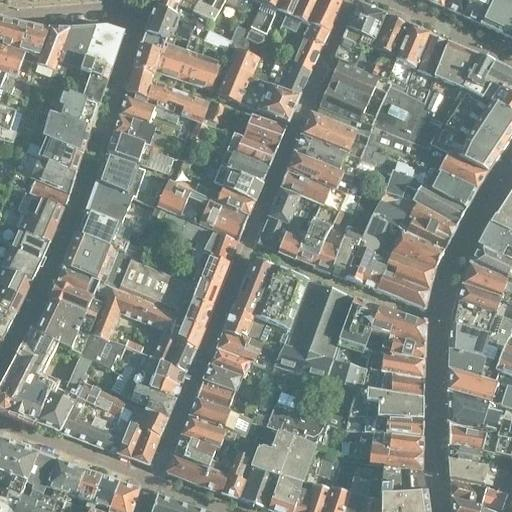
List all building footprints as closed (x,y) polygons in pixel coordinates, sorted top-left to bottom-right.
[(159,0),(156,9),(173,18),(178,7),(176,6),(165,0),(159,0)] [(215,0),(211,9),(199,4),(193,13),(212,23),(226,0),(215,0)] [(227,0),(225,4),(240,11),(243,4),(244,0),(227,0)] [(261,6),(250,29),(265,36),(270,27),(276,13),(275,13),(280,0),(263,0),(261,5),(261,6)] [(299,0),(280,0),(275,13),(276,13),(270,27),(279,31),(281,29),(286,31),(299,0)] [(321,0),(299,0),(286,31),(295,34),(300,24),(309,27),(309,26),(321,0)] [(321,0),(309,26),(315,28),(328,35),(344,0),(342,0),(321,0)] [(424,0),(424,1),(443,10),(447,0),(424,0)] [(447,0),(443,10),(461,18),(470,0),(447,0)] [(483,0),(470,0),(461,18),(480,27),(492,4),(483,0)] [(511,0),(483,0),(492,4),(480,27),(511,40),(511,0)] [(356,5),(345,32),(341,42),(355,49),(357,46),(359,47),(361,43),(371,47),(372,43),(373,44),(384,18),(356,5)] [(156,9),(141,47),(161,53),(164,45),(167,36),(173,18),(156,9)] [(372,43),(370,47),(370,49),(395,59),(409,28),(397,23),(384,18),(373,44),(372,43)] [(0,48),(25,56),(30,58),(32,49),(41,51),(48,30),(41,29),(40,30),(36,29),(36,28),(10,23),(10,24),(6,23),(6,22),(0,20),(0,48)] [(95,31),(84,60),(111,71),(122,34),(105,28),(95,30),(95,31)] [(231,42),(228,49),(234,51),(235,50),(240,53),(246,40),(245,40),(248,33),(238,28),(236,29),(230,42),(231,42)] [(322,48),(328,35),(315,28),(308,42),(322,48)] [(393,63),(390,75),(387,84),(402,91),(410,71),(414,73),(429,37),(409,28),(395,59),(393,63)] [(245,40),(246,40),(257,45),(261,44),(265,36),(250,29),(248,33),(245,40)] [(36,65),(35,67),(37,68),(30,85),(48,91),(58,64),(70,34),(70,31),(61,31),(57,31),(49,31),(48,30),(41,51),(36,65)] [(70,34),(58,64),(54,75),(50,87),(58,90),(63,78),(67,68),(80,73),(84,60),(95,31),(95,30),(73,32),(73,31),(70,31),(70,34)] [(230,43),(209,32),(204,42),(226,51),(230,43)] [(429,37),(414,73),(406,93),(425,102),(432,81),(446,45),(429,37)] [(302,39),(291,65),(310,73),(322,48),(308,42),(302,39)] [(333,60),(339,63),(348,66),(348,67),(361,72),(367,60),(360,57),(362,51),(358,50),(355,49),(341,42),(333,60)] [(207,60),(196,88),(210,93),(224,57),(226,52),(206,44),(204,49),(216,54),(213,61),(207,60)] [(163,54),(155,74),(169,79),(180,50),(164,45),(161,53),(163,54)] [(446,45),(432,81),(462,93),(462,92),(461,91),(467,82),(477,58),(473,56),(446,45)] [(141,47),(134,71),(154,77),(155,74),(163,54),(161,53),(141,47)] [(0,75),(6,78),(16,81),(28,85),(36,65),(24,60),(25,56),(0,48),(0,75)] [(180,50),(169,79),(183,84),(194,55),(180,50)] [(235,50),(234,51),(216,96),(240,107),(259,61),(240,53),(235,50)] [(194,55),(183,84),(196,88),(207,60),(194,55)] [(461,91),(462,92),(481,102),(485,96),(490,89),(482,85),(493,66),(477,58),(467,82),(461,91)] [(305,86),(310,73),(291,65),(277,59),(270,71),(305,86)] [(84,60),(80,73),(90,76),(90,74),(107,81),(111,71),(84,60)] [(339,63),(328,88),(367,106),(378,80),(361,73),(361,72),(348,67),(348,66),(339,63)] [(482,85),(490,89),(498,93),(499,92),(511,99),(511,75),(493,66),(482,85)] [(134,71),(127,92),(131,94),(131,95),(135,97),(133,100),(145,104),(146,101),(152,82),(154,77),(134,71)] [(270,88),(299,99),(305,86),(270,71),(267,79),(273,82),(270,88)] [(72,96),(82,100),(97,106),(107,81),(90,74),(90,76),(80,73),(72,96)] [(0,75),(0,93),(25,103),(27,95),(3,86),(6,78),(0,75)] [(495,161),(511,135),(511,119),(489,107),(481,102),(462,92),(462,93),(432,81),(425,102),(423,107),(404,97),(406,94),(386,86),(369,128),(372,129),(427,152),(429,148),(457,161),(485,175),(495,161)] [(147,101),(146,105),(155,108),(164,111),(172,90),(152,82),(146,101),(147,101)] [(299,99),(270,88),(258,114),(282,123),(287,125),(298,99),(299,99)] [(328,88),(319,108),(336,115),(335,116),(341,118),(350,121),(358,124),(367,106),(328,88)] [(490,106),(489,107),(511,119),(511,99),(499,92),(498,93),(490,89),(485,96),(492,101),(489,105),(490,106)] [(172,90),(164,111),(180,117),(181,117),(185,119),(191,98),(172,90)] [(62,92),(54,112),(52,117),(90,129),(97,106),(82,100),(72,96),(62,92)] [(0,93),(0,107),(22,115),(23,110),(25,103),(0,93)] [(126,98),(119,117),(148,127),(152,116),(173,123),(176,116),(155,108),(146,105),(133,100),(126,98)] [(191,98),(185,119),(201,125),(209,104),(191,98)] [(214,104),(208,122),(217,125),(223,108),(214,104)] [(0,129),(16,134),(29,138),(38,114),(23,110),(22,115),(0,107),(0,129)] [(40,107),(38,112),(40,113),(39,114),(48,117),(48,116),(52,117),(54,112),(40,107)] [(336,115),(319,108),(315,119),(333,126),(333,125),(346,130),(350,121),(341,118),(335,116),(336,115)] [(48,116),(48,117),(42,139),(46,141),(82,155),(90,129),(52,117),(48,116)] [(251,117),(242,139),(276,151),(285,130),(280,127),(251,116),(251,117)] [(309,116),(300,139),(345,156),(360,163),(364,151),(352,147),(357,135),(346,130),(333,125),(333,126),(315,119),(309,116)] [(119,117),(114,135),(134,143),(144,147),(149,148),(155,129),(148,127),(119,117)] [(196,124),(191,138),(201,142),(206,128),(196,124)] [(0,141),(12,145),(16,134),(0,129),(0,141)] [(475,193),(485,175),(457,161),(429,148),(427,152),(372,129),(367,144),(421,165),(475,193)] [(114,135),(107,154),(112,156),(138,165),(144,147),(134,143),(114,135)] [(227,152),(236,156),(268,169),(276,151),(242,139),(233,136),(227,152)] [(300,139),(293,156),(338,174),(345,156),(300,139)] [(196,153),(200,143),(192,140),(188,150),(196,153)] [(82,155),(46,141),(38,160),(42,162),(76,175),(82,155)] [(464,211),(475,193),(421,165),(367,144),(364,151),(360,163),(390,174),(391,174),(416,183),(464,211)] [(229,172),(261,186),(268,170),(268,169),(236,156),(227,152),(220,168),(229,172)] [(149,153),(143,165),(165,174),(170,160),(149,153)] [(23,155),(15,175),(69,197),(76,175),(42,162),(38,161),(23,155)] [(286,174),(330,192),(334,194),(343,197),(351,180),(342,176),(338,174),(293,156),(286,174)] [(105,159),(97,183),(98,184),(98,185),(132,200),(132,201),(149,208),(162,182),(136,170),(111,160),(110,161),(105,159)] [(185,174),(189,165),(183,162),(179,172),(185,174)] [(417,194),(411,205),(415,206),(455,229),(455,228),(456,228),(456,227),(464,211),(416,183),(391,174),(390,174),(360,163),(353,182),(385,191),(384,194),(400,201),(405,190),(417,194)] [(229,172),(223,188),(254,202),(261,186),(229,172)] [(286,174),(278,192),(300,201),(318,208),(322,209),(330,192),(286,174)] [(10,188),(28,196),(28,197),(32,198),(33,199),(63,211),(69,197),(15,175),(10,188)] [(188,201),(191,193),(168,182),(156,208),(180,219),(188,201)] [(97,183),(86,214),(106,222),(121,228),(141,236),(146,224),(126,215),(132,201),(132,200),(98,185),(98,184),(97,183)] [(247,218),(254,202),(223,188),(222,188),(219,196),(198,186),(194,194),(216,204),(216,205),(247,218)] [(361,200),(363,191),(351,188),(349,197),(361,200)] [(278,192),(268,219),(287,228),(292,219),(293,219),(300,201),(278,192)] [(216,205),(216,204),(194,194),(191,193),(188,201),(206,208),(198,227),(218,236),(237,244),(247,218),(216,205)] [(407,220),(412,222),(448,241),(455,229),(415,206),(411,205),(400,201),(384,194),(379,204),(405,216),(407,220)] [(511,196),(510,195),(509,196),(510,197),(498,215),(497,215),(496,216),(497,217),(495,220),(494,220),(493,221),(494,222),(491,226),(490,226),(491,227),(511,237),(511,196)] [(33,199),(25,217),(56,230),(63,211),(33,199)] [(284,238),(277,255),(294,262),(298,250),(303,241),(318,208),(300,201),(293,219),(292,219),(287,228),(284,238)] [(442,254),(448,241),(412,222),(407,230),(401,226),(405,216),(379,204),(371,217),(397,230),(405,236),(442,254)] [(298,250),(294,262),(312,269),(312,270),(313,270),(316,262),(322,246),(329,234),(330,231),(332,224),(336,216),(318,208),(303,241),(298,250)] [(370,215),(356,208),(352,217),(365,224),(370,215)] [(339,227),(345,214),(338,211),(336,216),(332,224),(339,227)] [(77,236),(123,256),(124,257),(124,256),(139,261),(143,252),(116,241),(118,236),(102,230),(106,222),(86,214),(77,236)] [(160,228),(207,249),(205,253),(212,256),(211,258),(230,266),(237,244),(218,236),(198,227),(167,214),(160,228)] [(25,217),(18,234),(49,247),(56,230),(25,217)] [(377,251),(390,257),(433,273),(442,254),(405,236),(397,230),(371,217),(360,243),(364,245),(361,253),(370,256),(374,257),(377,251)] [(268,219),(263,230),(256,246),(277,255),(287,228),(268,219)] [(490,226),(478,249),(500,260),(501,258),(511,264),(511,237),(491,227),(490,226)] [(343,239),(329,276),(343,282),(356,251),(360,241),(363,235),(348,229),(345,235),(343,239)] [(18,234),(11,250),(41,264),(47,253),(49,247),(18,234)] [(316,262),(313,270),(329,276),(343,239),(329,234),(322,246),(316,262)] [(77,236),(64,270),(100,284),(109,288),(177,316),(191,284),(124,257),(123,256),(77,236)] [(478,249),(468,268),(507,282),(506,284),(511,287),(511,286),(511,264),(501,258),(500,260),(478,249)] [(11,250),(3,265),(34,281),(41,264),(11,250)] [(356,251),(343,282),(344,282),(361,288),(370,256),(361,253),(356,251)] [(203,255),(194,278),(221,288),(230,266),(211,258),(209,257),(208,258),(203,255)] [(185,256),(177,276),(191,282),(199,262),(185,256)] [(370,256),(361,288),(375,294),(382,278),(392,282),(395,274),(385,270),(387,265),(373,260),(374,257),(370,256)] [(382,278),(375,294),(424,312),(428,292),(433,273),(390,257),(387,265),(385,270),(395,274),(392,282),(382,278)] [(273,270),(252,261),(232,311),(253,320),(273,270)] [(3,265),(0,271),(0,284),(25,298),(34,281),(3,265)] [(462,287),(461,288),(500,301),(503,292),(506,293),(506,295),(511,297),(511,287),(506,284),(507,282),(468,268),(467,272),(463,283),(462,287)] [(64,270),(57,285),(92,300),(100,284),(64,270)] [(273,270),(253,320),(267,326),(288,335),(308,284),(273,270)] [(194,278),(186,298),(212,310),(221,288),(194,278)] [(0,284),(0,304),(17,314),(25,298),(0,284)] [(288,335),(283,348),(292,350),(292,352),(320,361),(323,360),(331,362),(353,301),(308,284),(288,335)] [(57,285),(49,302),(85,316),(92,300),(57,285)] [(456,303),(455,306),(494,318),(511,325),(511,322),(511,307),(500,302),(500,301),(461,288),(461,289),(460,292),(459,293),(460,293),(457,302),(456,301),(456,303)] [(120,317),(162,334),(170,337),(177,317),(110,289),(89,336),(108,344),(120,317)] [(186,298),(177,318),(204,330),(212,310),(186,298)] [(369,335),(377,311),(353,301),(331,362),(332,362),(325,383),(354,392),(354,391),(356,391),(360,392),(364,373),(364,372),(365,363),(366,363),(367,353),(363,352),(369,335)] [(49,302),(34,334),(54,343),(53,346),(70,354),(70,353),(114,374),(124,351),(107,345),(88,336),(95,321),(85,316),(49,302)] [(0,304),(0,325),(9,330),(17,314),(0,304)] [(450,327),(487,337),(496,339),(497,336),(507,338),(511,325),(494,318),(455,306),(454,307),(450,327)] [(423,350),(423,326),(378,310),(378,311),(377,311),(369,335),(363,352),(367,353),(380,356),(382,347),(392,348),(394,343),(423,350)] [(232,311),(222,336),(239,342),(240,338),(245,340),(253,320),(232,311)] [(177,318),(170,337),(169,339),(196,352),(204,330),(177,318)] [(0,325),(0,347),(0,348),(9,330),(0,325)] [(448,354),(448,355),(452,355),(481,362),(485,349),(502,353),(506,343),(489,338),(487,337),(450,327),(449,335),(448,335),(447,352),(448,353),(448,354)] [(269,333),(266,341),(277,345),(281,337),(269,333)] [(5,388),(0,398),(0,412),(35,426),(49,397),(48,397),(51,388),(35,380),(53,346),(54,343),(34,334),(33,336),(6,389),(5,388)] [(185,374),(196,352),(169,339),(170,337),(162,334),(151,360),(185,374)] [(222,336),(216,352),(250,366),(254,368),(270,374),(275,364),(259,357),(263,347),(245,340),(240,338),(239,342),(222,336)] [(143,348),(127,342),(124,349),(140,355),(143,348)] [(423,364),(423,350),(394,343),(392,348),(382,347),(380,356),(389,357),(388,359),(423,364)] [(273,370),(274,371),(324,386),(325,383),(332,362),(331,362),(323,360),(320,361),(292,352),(292,350),(283,348),(273,370)] [(140,371),(144,374),(180,389),(185,374),(125,350),(121,358),(129,362),(127,368),(138,374),(140,371)] [(494,373),(497,374),(511,380),(511,354),(503,351),(502,353),(494,373)] [(216,352),(209,368),(235,378),(240,380),(244,381),(250,366),(216,352)] [(447,374),(448,374),(479,382),(479,381),(484,363),(481,362),(452,355),(448,355),(448,364),(447,364),(447,368),(448,368),(448,372),(447,372),(447,373),(447,374)] [(66,381),(77,387),(79,380),(83,382),(85,376),(81,375),(87,362),(76,357),(66,381)] [(364,373),(383,376),(422,383),(423,364),(388,359),(382,357),(381,366),(365,363),(364,372),(364,373)] [(209,368),(203,384),(234,395),(240,380),(235,378),(209,368)] [(129,383),(139,388),(175,402),(180,389),(144,374),(143,376),(133,372),(129,383)] [(364,373),(360,392),(356,391),(350,414),(348,420),(386,421),(422,423),(422,422),(421,422),(422,402),(379,395),(383,376),(364,373)] [(447,391),(447,394),(490,406),(490,405),(496,386),(494,385),(479,381),(479,382),(448,374),(447,391)] [(123,389),(133,394),(129,403),(145,409),(144,413),(166,422),(175,402),(139,388),(129,383),(129,382),(117,376),(111,386),(121,393),(123,389)] [(422,402),(422,383),(383,376),(379,395),(422,402)] [(347,434),(360,435),(390,437),(421,441),(422,423),(386,421),(348,420),(350,414),(310,402),(316,384),(303,380),(298,397),(287,426),(255,415),(251,424),(274,433),(298,443),(324,452),(329,429),(347,434)] [(203,384),(196,402),(227,412),(234,395),(203,384)] [(76,401),(70,412),(58,434),(75,441),(85,417),(89,407),(97,391),(85,385),(76,401)] [(255,386),(248,401),(258,405),(265,390),(255,386)] [(49,397),(35,426),(58,434),(70,412),(73,407),(58,401),(61,393),(52,389),(49,397)] [(341,393),(329,390),(326,404),(338,407),(350,410),(353,395),(341,393)] [(511,392),(509,391),(501,410),(511,413),(511,392)] [(490,406),(447,394),(447,425),(447,427),(467,431),(480,433),(481,430),(495,433),(501,415),(492,412),(493,407),(490,405),(490,406)] [(123,404),(113,399),(106,414),(126,425),(129,426),(159,440),(166,422),(144,413),(134,409),(123,404)] [(259,409),(266,412),(270,403),(262,400),(259,409)] [(253,414),(258,405),(248,401),(243,412),(252,417),(253,414)] [(196,402),(189,420),(226,432),(243,439),(248,423),(230,414),(230,413),(227,412),(196,402)] [(85,417),(75,441),(89,446),(98,422),(93,420),(97,410),(91,408),(87,418),(85,417)] [(98,422),(89,446),(102,450),(112,424),(106,419),(108,416),(102,413),(98,422)] [(114,419),(102,450),(117,456),(125,437),(116,433),(120,422),(116,420),(114,419)] [(189,420),(181,438),(215,451),(219,452),(226,432),(189,420)] [(467,431),(447,427),(448,448),(448,449),(481,454),(501,458),(508,459),(511,446),(511,443),(502,442),(508,424),(502,422),(497,441),(485,438),(486,436),(466,432),(467,431)] [(125,437),(117,456),(148,468),(159,440),(129,426),(125,437)] [(246,484),(238,503),(262,511),(267,511),(278,481),(302,486),(314,450),(287,439),(265,430),(259,447),(256,453),(250,471),(246,484)] [(359,445),(370,446),(388,449),(388,453),(421,457),(421,441),(390,437),(360,435),(359,445)] [(181,438),(173,458),(208,471),(208,470),(215,451),(181,438)] [(21,449),(3,443),(0,453),(0,482),(8,485),(10,479),(21,449)] [(370,446),(370,447),(368,469),(416,473),(416,472),(422,472),(421,457),(388,453),(388,449),(370,446)] [(21,449),(10,479),(15,480),(12,487),(23,491),(26,485),(27,481),(37,456),(33,454),(21,449)] [(481,454),(448,449),(448,463),(477,468),(487,470),(489,471),(491,463),(499,465),(501,458),(481,454)] [(309,495),(303,511),(323,511),(330,493),(332,482),(340,459),(339,459),(325,454),(314,450),(302,486),(300,491),(309,495)] [(215,494),(220,496),(234,502),(238,503),(246,484),(241,482),(249,459),(236,455),(227,478),(223,476),(215,494)] [(37,456),(27,481),(39,486),(36,495),(42,497),(45,490),(46,488),(56,463),(37,456)] [(173,458),(166,475),(200,489),(215,494),(223,476),(208,470),(208,471),(173,458)] [(56,463),(46,488),(45,490),(53,493),(50,500),(58,504),(61,496),(70,468),(56,463)] [(477,468),(448,463),(449,480),(455,480),(455,482),(476,486),(483,488),(487,470),(477,468)] [(351,480),(355,468),(339,466),(336,476),(351,480)] [(70,468),(61,496),(58,504),(63,506),(67,498),(75,501),(83,473),(70,468)] [(366,500),(361,511),(379,511),(379,504),(380,499),(381,473),(374,472),(370,485),(366,500)] [(83,473),(75,501),(87,504),(85,508),(89,510),(90,510),(92,506),(101,479),(83,473)] [(381,473),(380,499),(424,496),(421,477),(381,473)] [(101,479),(92,506),(90,510),(94,511),(95,507),(107,511),(108,511),(118,486),(101,479)] [(349,496),(344,511),(361,511),(366,500),(370,485),(352,480),(348,496),(349,496)] [(278,481),(267,511),(292,511),(300,491),(302,486),(278,481)] [(454,484),(450,485),(451,501),(473,507),(480,508),(484,493),(475,490),(476,486),(455,482),(454,484)] [(0,511),(15,511),(20,500),(10,496),(13,489),(0,484),(0,511)] [(131,511),(138,493),(118,486),(108,511),(131,511)] [(300,491),(292,511),(303,511),(309,495),(300,491)] [(330,493),(323,511),(344,511),(349,496),(348,496),(330,491),(330,493)] [(485,493),(480,508),(493,511),(501,511),(506,498),(485,493)] [(20,500),(15,511),(33,511),(36,505),(39,497),(32,494),(28,502),(21,499),(20,500)] [(380,499),(379,504),(379,511),(425,511),(424,496),(380,499)] [(36,505),(33,511),(52,511),(53,511),(46,508),(49,501),(39,497),(36,505)] [(157,498),(151,511),(169,511),(173,504),(157,498)] [(481,511),(482,509),(473,507),(451,501),(451,511),(481,511)]
